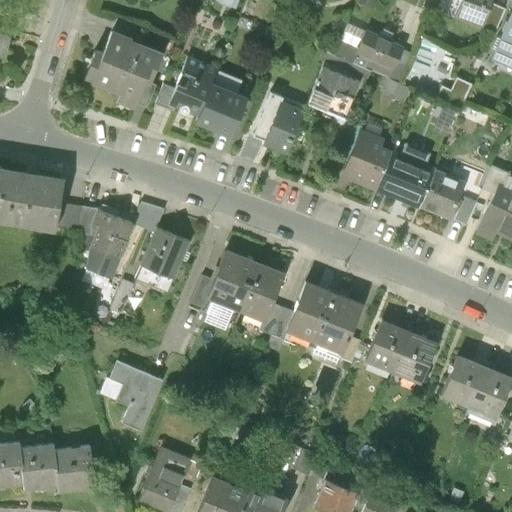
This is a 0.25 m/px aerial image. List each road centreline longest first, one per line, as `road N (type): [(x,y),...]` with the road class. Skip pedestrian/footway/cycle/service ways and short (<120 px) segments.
road 1 (tertiary): [(511,322),(247,208),(23,139)]
road 2 (residential): [(23,139),(67,0)]
